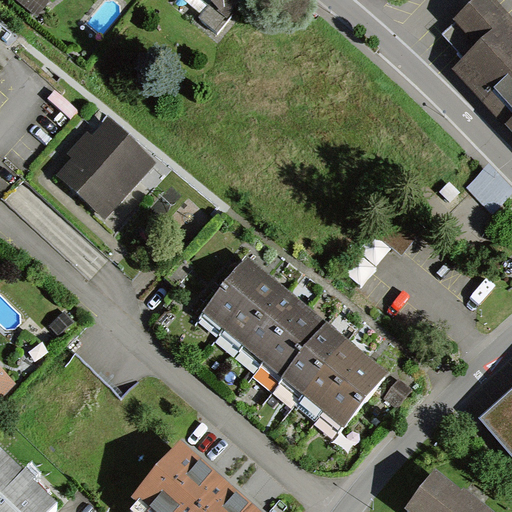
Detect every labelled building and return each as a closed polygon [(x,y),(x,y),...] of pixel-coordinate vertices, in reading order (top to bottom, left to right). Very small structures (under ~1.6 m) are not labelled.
[(46,0),(12,0),(32,18),(47,1),(46,0)] [(247,0),(202,0),(210,6),(198,20),(217,36),(247,0)] [(511,21),(492,0),(477,0),(450,24),(453,27),(446,34),(466,57),(451,70),(511,136),(511,21)] [(59,178),(106,220),(158,162),(111,120),(59,178)] [(487,168),(466,186),(488,211),(509,193),(487,168)] [(373,232),(400,253),(420,227),(392,206),(373,232)] [(248,260),(205,314),(345,427),(388,373),(248,260)] [(66,361),(16,417),(107,498),(156,443),(66,361)] [(0,365),(0,400),(2,403),(20,385),(0,365)] [(412,390),(398,380),(384,399),(398,409),(412,390)] [(511,389),(479,420),(511,456),(511,389)] [(253,511),(180,450),(133,505),(138,510),(136,511),(253,511)] [(2,454),(0,455),(0,511),(58,511),(60,510),(38,488),(45,481),(33,469),(25,477),(2,454)] [(486,511),(435,474),(406,511),(486,511)]
